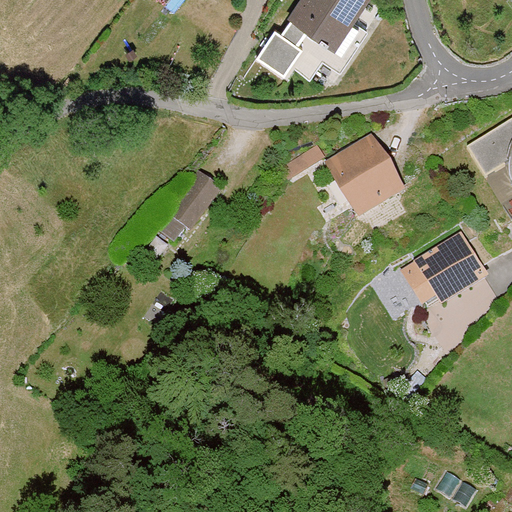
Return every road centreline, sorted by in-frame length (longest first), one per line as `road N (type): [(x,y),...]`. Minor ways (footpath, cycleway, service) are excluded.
road 1 (track): [(0,149),(97,107),(232,120),(387,106),(430,96),(447,74)]
road 2 (motorway): [(511,165),(413,511)]
road 3 (residential): [(511,69),(486,81),(447,74),(415,0)]
